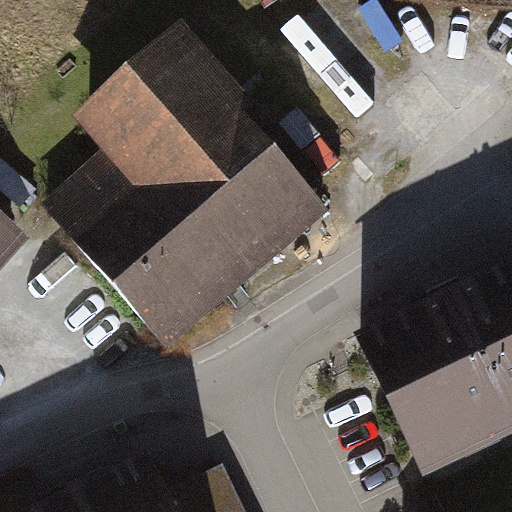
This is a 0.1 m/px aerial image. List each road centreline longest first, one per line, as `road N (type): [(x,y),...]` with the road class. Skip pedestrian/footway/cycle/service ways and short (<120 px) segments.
road 1 (residential): [(231,370),(426,244),(499,209)]
road 2 (residential): [(0,459),(231,370)]
road 3 (residential): [(296,511),(231,370)]
